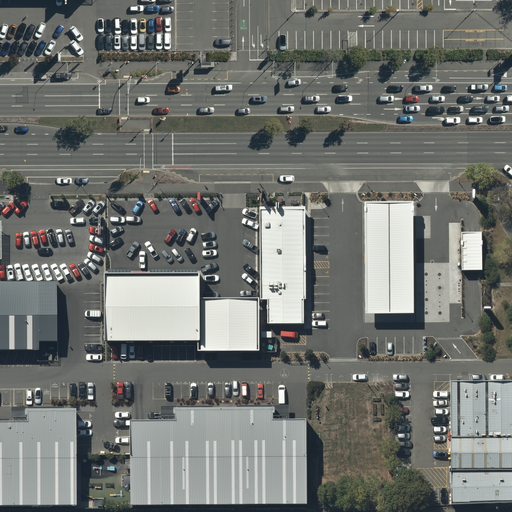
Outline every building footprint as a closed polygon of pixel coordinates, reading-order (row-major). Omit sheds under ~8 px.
[(414,205),(365,206),(366,266),(367,317),(415,316),(414,265),(414,205)] [(307,208),(263,208),(264,300),(271,300),(271,324),(307,324),(307,208)] [(483,234),(461,234),(461,272),(482,273),(483,234)] [(205,295),(205,268),(109,269),(110,339),(200,338),(200,350),(255,350),(255,294),(205,295)] [(0,283),(0,349),(39,349),(39,342),(58,341),(57,282),(0,283)] [(511,502),(511,381),(450,383),(450,505),(511,502)] [(307,505),(307,421),(280,421),(280,408),(181,409),(181,420),(138,420),(138,506),(307,505)] [(0,506),(80,506),(80,410),(34,411),(34,423),(0,423),(0,506)]
